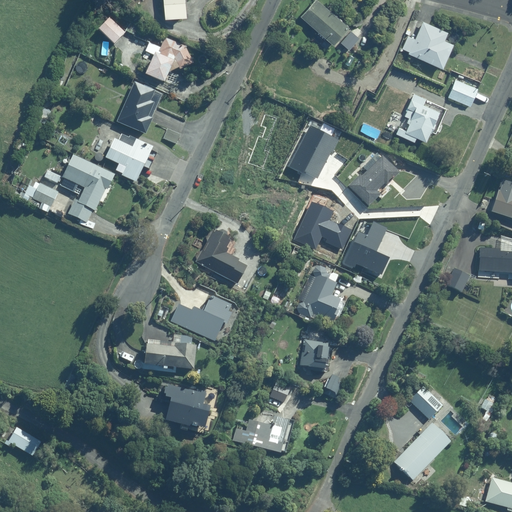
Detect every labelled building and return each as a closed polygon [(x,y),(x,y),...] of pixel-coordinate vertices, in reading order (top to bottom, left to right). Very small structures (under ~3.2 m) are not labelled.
[(187,0),(163,0),(166,21),(189,19),(187,0)] [(349,28),(317,0),(301,18),(333,46),(349,28)] [(110,18),(98,30),(114,45),(126,33),(110,18)] [(136,26),(126,21),(123,29),(132,33),(136,26)] [(409,52),(408,55),(445,71),(456,46),(446,41),(449,34),(422,22),(414,40),(407,36),(402,49),(409,52)] [(145,52),(155,57),(148,77),(168,84),(172,73),(180,69),(182,72),(195,65),(186,47),(167,37),(161,49),(149,44),(145,52)] [(457,79),(448,98),(471,108),(480,89),(457,79)] [(160,97),(134,86),(118,124),(148,137),(154,122),(150,120),(160,97)] [(433,133),(436,134),(448,108),(414,94),(405,116),(409,118),(406,126),(402,124),(397,135),(415,142),(417,139),(429,144),(433,133)] [(167,128),(163,139),(179,145),(183,134),(167,128)] [(116,141),(106,159),(126,169),(122,177),(138,185),(146,169),(149,171),(157,155),(154,153),(156,149),(124,132),(119,143),(116,141)] [(351,189),(355,195),(369,209),(381,197),(376,192),(385,183),(389,187),(401,175),(383,157),(351,189)] [(76,158),(65,179),(86,189),(79,203),(74,201),(68,214),(88,224),(95,211),(97,212),(107,192),(109,192),(115,179),(76,158)] [(49,170),(45,177),(59,184),(62,177),(49,170)] [(511,182),(506,180),(493,213),(511,220),(511,182)] [(31,188),(27,195),(44,205),(41,210),(48,214),(60,194),(42,184),(38,192),(31,188)] [(355,195),(351,189),(348,186),(338,196),(346,204),(355,195)] [(312,214),(302,227),(316,238),(324,227),(330,231),(339,220),(331,214),(323,223),(312,214)] [(204,254),(198,264),(239,287),(248,270),(224,256),(232,242),(215,232),(208,243),(211,245),(205,254),(204,254)] [(482,251),(480,272),(511,274),(511,237),(500,236),(499,252),(482,251)] [(313,277),(315,278),(305,303),(301,302),(297,312),(312,318),(313,316),(335,324),(343,302),(329,296),(338,275),(317,267),(313,277)] [(471,278),(455,269),(446,286),(462,295),(471,278)] [(179,306),(171,323),(215,344),(232,307),(213,298),(204,317),(179,306)] [(304,342),(300,366),(327,371),(331,347),(304,342)] [(149,344),(147,365),(195,371),(197,350),(149,344)] [(341,380),(333,377),(328,390),(336,393),(341,380)] [(422,388),(408,401),(429,421),(442,408),(422,388)] [(242,418),(235,442),(282,456),(282,453),(288,455),(297,425),(276,419),(273,427),(242,418)] [(450,442),(430,424),(394,463),(414,481),(450,442)] [(11,444),(33,458),(42,444),(16,428),(13,432),(6,428),(0,437),(0,441),(9,447),(11,444)] [(511,511),(511,484),(491,479),(485,502),(511,510),(511,511)]
